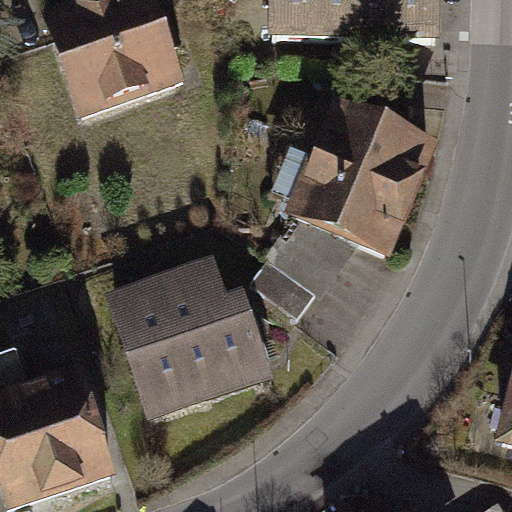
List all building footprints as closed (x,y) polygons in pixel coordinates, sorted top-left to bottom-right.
[(438,43),(438,0),(268,0),(269,44),(438,43)] [(200,100),(169,5),(66,39),(97,133),(200,100)] [(331,104),(285,220),(391,262),(437,145),(331,104)] [(225,273),(119,304),(157,435),(280,399),(255,313),(238,318),(225,273)] [(0,416),(0,448),(18,511),(63,511),(137,491),(106,386),(0,416)] [(430,511),(420,498),(399,511),(430,511)]
